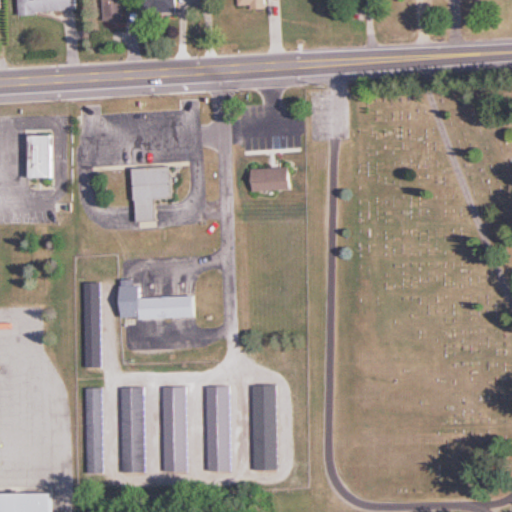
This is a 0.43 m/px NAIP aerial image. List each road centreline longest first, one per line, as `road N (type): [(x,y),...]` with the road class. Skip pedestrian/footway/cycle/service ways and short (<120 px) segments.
road 1 (primary): [(0,83),(363,62)]
road 2 (primary): [(363,62),(511,53)]
